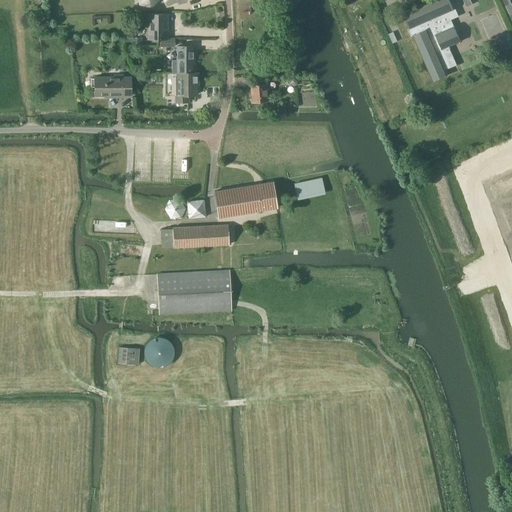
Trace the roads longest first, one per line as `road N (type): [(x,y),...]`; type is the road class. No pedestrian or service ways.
road 1 (track): [(45,293),(42,329),(52,356),(95,391),(199,406),(243,402),(265,356)]
road 2 (track): [(0,293),(139,291),(150,232),(128,206),(130,131)]
road 3 (unclassified): [(0,130),(194,134)]
road 4 (residential): [(194,134),(214,131),(223,116),(227,0)]
road 5 (track): [(17,0),(30,130)]
